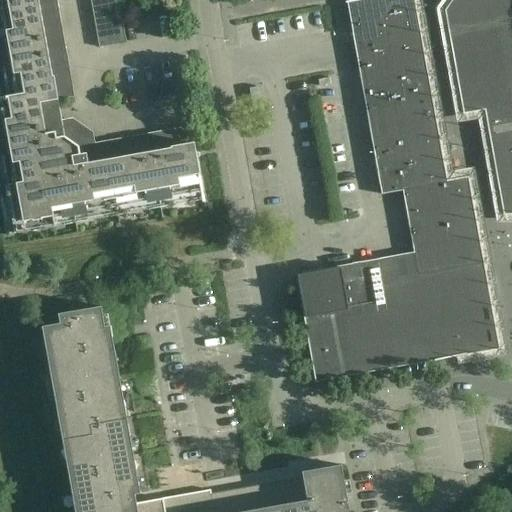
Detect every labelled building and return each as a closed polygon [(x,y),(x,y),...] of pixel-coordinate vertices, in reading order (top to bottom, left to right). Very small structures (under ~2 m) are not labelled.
[(204,200),(191,126),(94,144),(88,140),(91,136),(70,122),(67,125),(62,121),(58,100),(74,97),(56,0),(0,0),(0,196),(7,233),(6,234),(6,236),(55,227),(55,226),(202,199),(202,200),(204,200)] [(117,0),(90,0),(99,48),(125,43),(121,22),(117,0)] [(351,23),(416,12),(416,11),(413,0),(356,0),(342,2),(342,4),(347,3),(351,23)] [(511,0),(452,0),(451,2),(445,11),(448,29),(463,114),(484,110),(503,215),(511,215),(511,0)] [(351,23),(355,45),(420,34),(416,11),(416,12),(351,23)] [(355,45),(358,67),(424,55),(420,34),(355,45)] [(358,67),(362,88),(427,76),(424,55),(358,67)] [(365,103),(370,130),(435,119),(427,76),(362,88),(365,103)] [(370,130),(374,152),(439,140),(435,119),(370,130)] [(382,195),(403,191),(403,190),(447,182),(447,181),(439,140),(374,152),(382,195)] [(468,178),(447,181),(447,182),(403,190),(403,191),(406,211),(472,200),(468,178)] [(406,211),(410,233),(476,221),(472,200),(406,211)] [(410,233),(414,253),(414,254),(479,242),(476,221),(410,233)] [(479,242),(414,254),(418,275),(483,264),(479,242)] [(499,350),(483,264),(418,275),(414,254),(414,253),(296,274),(315,383),(499,350)] [(101,307),(91,309),(58,315),(60,324),(42,327),(45,347),(51,346),(58,383),(52,384),(59,421),(64,420),(71,458),(66,459),(72,496),(78,495),(80,511),(348,511),(341,465),(302,472),(307,501),(243,511),(137,511),(135,495),(140,494),(137,475),(131,476),(129,463),(124,438),(130,437),(123,400),(118,401),(114,381),(111,363),(116,362),(110,326),(104,327),(101,307)]
